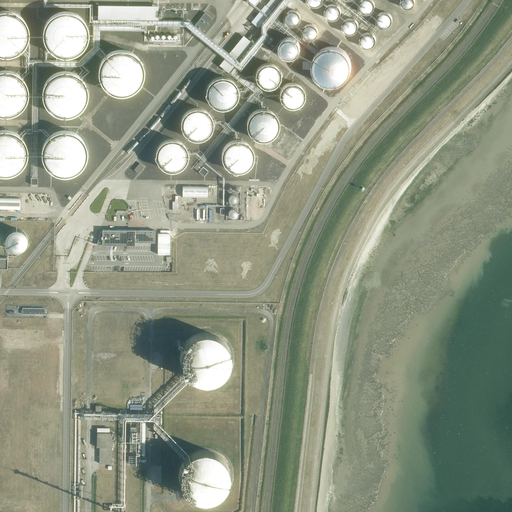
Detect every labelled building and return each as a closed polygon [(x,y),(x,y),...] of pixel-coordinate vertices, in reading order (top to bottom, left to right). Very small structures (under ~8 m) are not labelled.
[(281,0),(270,0),(267,5),(273,10),(281,0)] [(158,6),(98,5),(98,19),(158,20),(158,6)] [(0,53),(4,54),(9,54),(13,53),(16,52),(20,49),(22,47),(24,44),(26,40),(27,36),(27,32),(26,28),(25,24),(24,21),(21,18),(18,16),(14,13),(10,12),(6,12),(2,12),(0,12),(0,53)] [(64,55),(69,55),(73,54),(76,53),(80,50),(82,48),(84,45),(86,41),(87,37),(87,33),(86,29),(85,25),(84,22),(81,19),(78,17),(74,14),(70,13),(66,13),(62,13),(58,14),(54,16),(51,18),(48,21),(46,25),(45,28),(44,34),(45,38),(46,43),(48,47),(51,50),(55,53),(60,55),(64,55)] [(252,43),(243,35),(219,65),(228,72),(252,43)] [(120,94),(124,94),(128,93),(132,92),(135,89),(137,86),(140,83),(141,80),(142,76),(142,72),(142,68),(141,64),(139,61),(136,58),(133,55),(129,53),(126,52),(122,51),(117,52),(113,53),(109,54),(107,57),(104,60),(102,63),(100,67),(99,72),(100,77),(101,81),(103,85),(107,89),(110,91),(115,93),(120,94)] [(260,84),(262,85),(264,86),(266,87),(269,87),(271,87),(273,86),(275,85),(277,83),(278,81),(279,79),(280,77),(280,74),(280,72),(279,69),(277,67),(276,65),(273,64),(271,63),(268,62),(266,62),(263,63),(261,65),(259,66),(257,68),(256,70),(256,72),(255,74),(255,76),(256,79),(257,81),(258,83),(260,84)] [(10,114),(14,113),(18,110),(21,108),(24,104),(25,100),(26,96),(27,92),(26,87),(25,83),(22,79),(19,77),(16,74),(11,72),(6,71),(2,71),(0,71),(0,113),(2,114),(6,114),(10,114)] [(70,115),(74,114),(78,111),(81,109),(84,105),(85,101),(86,97),(86,93),(86,88),(84,84),(82,80),(79,77),(76,75),(71,73),(66,72),(62,72),(58,73),(54,75),(50,78),(47,81),(44,85),(43,89),(43,93),(43,97),(44,101),(46,105),(48,108),(51,111),(55,113),(58,114),(62,115),(66,115),(70,115)] [(220,76),(216,77),(213,79),(211,80),(208,83),(207,85),(206,88),(205,91),(205,95),(206,98),(207,100),(209,103),(211,105),(214,107),(217,108),(220,109),(222,109),(226,109),(228,108),(231,106),(233,104),(236,102),(237,99),(238,96),(238,93),(238,90),(237,87),(235,83),(233,81),(230,79),(227,77),(223,76),(220,76)] [(285,105),(287,106),(289,107),(291,107),(294,108),(296,107),(298,107),(300,105),(302,103),(303,102),(304,99),(305,97),(305,94),(305,92),(304,90),(302,88),(301,86),(298,84),(296,83),(293,83),(291,83),(288,84),(286,85),(284,87),(282,88),(281,91),(281,93),(280,95),(280,97),(281,99),(282,101),(283,103),(285,105)] [(195,108),(191,109),(188,110),(186,112),(183,114),(182,117),(181,120),(180,123),(180,126),(181,129),(182,132),(184,134),(186,137),(189,138),(192,140),(195,140),(197,141),(201,140),(203,139),(206,138),(208,136),(211,133),(212,130),(213,128),(213,124),(213,121),(212,118),(210,115),(208,112),(205,110),(202,108),(198,108),(195,108)] [(261,109),(258,110),(255,111),(252,113),(250,115),(248,118),(247,121),(247,124),(247,127),(247,130),(248,133),(250,135),(252,138),(255,139),(258,141),(261,141),(263,142),(267,141),(270,140),(273,139),(275,137),(277,134),(278,131),(279,129),(280,125),(279,122),(278,119),(277,116),(275,113),(271,111),(268,109),(265,109),(261,109)] [(9,174),(13,173),(17,170),(20,168),(23,164),(25,160),(26,156),(26,152),(25,147),(24,143),(22,139),(19,137),(15,134),(11,132),(6,131),(2,131),(0,131),(0,173),(2,174),(6,174),(9,174)] [(69,174),(73,173),(77,171),(80,168),(83,165),(84,161),(85,157),(85,152),(85,147),(83,144),(81,140),(78,137),(75,134),(70,132),(65,131),(61,131),(57,132),(53,134),(49,137),(46,140),(43,145),(42,149),(42,153),(42,157),(43,160),(45,164),(47,167),(50,170),(54,172),(57,174),(61,175),(65,175),(69,174)] [(170,139),(166,140),(163,141),(161,143),(158,145),(157,148),(156,151),(155,154),(155,157),(156,160),(157,163),(159,165),(161,168),(164,169),(167,171),(170,171),(172,172),(176,171),(178,170),(181,169),(183,167),(186,164),(187,161),(188,159),(188,155),(188,152),(187,149),(185,146),(183,143),(180,141),(177,139),(173,139),(170,139)] [(236,140),(232,141),(229,142),(227,144),(225,147),(223,149),(222,152),(222,155),(222,158),(222,161),(223,164),(225,167),(227,169),(230,171),(233,172),(236,173),(238,173),(242,172),(244,171),(247,170),(250,168),(252,165),(253,163),(254,160),(254,156),(254,154),(253,150),(251,147),(249,144),(246,142),(243,141),(239,140),(236,140)] [(140,171),(146,164),(142,160),(136,168),(140,171)] [(206,174),(211,167),(206,163),(200,170),(206,174)] [(183,186),(182,197),(207,197),(207,187),(183,186)] [(231,204),(232,205),(233,205),(234,205),(235,204),(236,204),(237,203),(238,202),(238,201),(238,200),(238,199),(238,198),(238,197),(237,196),(236,195),(235,194),(234,194),(233,194),(232,194),(231,195),(230,195),(229,196),(229,197),(228,198),(228,199),(228,200),(228,201),(229,202),(229,203),(230,204),(231,204)] [(20,197),(0,196),(0,208),(20,209),(20,197)] [(131,198),(134,214),(137,214),(136,211),(142,210),(142,208),(136,209),(135,205),(142,204),(142,200),(137,201),(136,197),(131,198)] [(231,218),(232,219),(233,219),(234,219),(235,219),(236,218),(237,218),(237,217),(238,216),(238,215),(238,214),(238,213),(238,212),(238,211),(237,210),(236,209),(235,209),(234,209),(233,209),(232,209),(231,209),(230,210),(229,211),(228,212),(228,213),(228,214),(228,215),(229,216),(229,217),(230,218),(231,218)] [(18,230),(15,229),(13,230),(11,231),(9,232),(8,233),(6,235),(5,237),(5,239),(5,241),(5,244),(6,245),(7,247),(8,249),(10,250),(12,251),(14,252),(16,252),(18,252),(20,252),(22,251),(24,249),(25,248),(26,246),(27,244),(27,241),(27,239),(27,237),(26,235),(24,233),(22,231),(20,230),(18,230)] [(102,244),(101,244),(135,245),(135,242),(135,230),(102,230),(102,244)] [(155,243),(155,230),(135,230),(135,242),(155,243)] [(160,233),(158,233),(157,254),(165,254),(169,254),(169,247),(170,242),(170,230),(160,230),(160,233)] [(230,349),(227,345),(223,340),(218,337),(213,335),(207,334),(201,334),(196,336),(190,339),(186,342),(182,347),(180,352),(178,358),(178,363),(179,369),(181,373),(184,378),(185,380),(187,382),(192,385),(197,387),(202,389),(208,389),(212,388),(217,386),(221,384),(225,380),(228,377),(230,372),(232,367),(233,363),(232,358),(231,353),(230,349)] [(231,481),(231,478),(231,476),(231,473),(230,470),(229,468),(228,465),(227,463),(225,461),(223,459),(221,457),(219,455),(217,454),(214,453),(212,452),(209,451),(205,451),(202,451),(200,451),(197,452),(194,453),(192,454),(190,455),(186,458),(184,461),(182,463),(180,467),(179,469),(178,472),(178,475),(178,477),(178,480),(178,483),(178,485),(179,487),(180,490),(182,492),(183,494),(185,496),(187,498),(189,500),(193,502),(195,503),(198,504),(200,504),(203,505),(205,505),(209,504),(211,504),(213,503),(216,502),(218,501),(220,499),(223,497),(224,496),(226,493),(228,491),(229,489),(230,486),(231,483),(231,481)]
